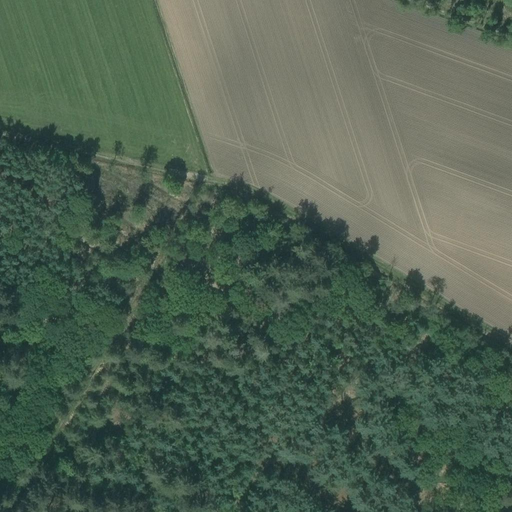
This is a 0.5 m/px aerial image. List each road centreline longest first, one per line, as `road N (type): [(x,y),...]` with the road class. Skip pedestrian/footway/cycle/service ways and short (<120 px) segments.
road 1 (track): [(400,280),(257,193),(0,134)]
road 2 (track): [(511,346),(400,280),(355,375),(252,474),(230,511)]
